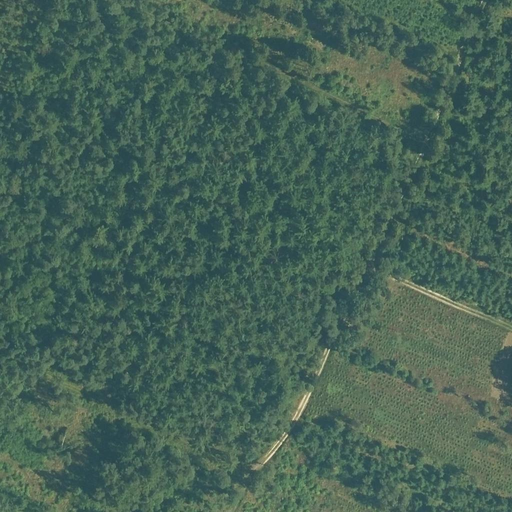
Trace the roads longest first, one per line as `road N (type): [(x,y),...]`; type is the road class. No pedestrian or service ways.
road 1 (track): [(121,0),(425,139),(365,273)]
road 2 (track): [(0,362),(249,484)]
road 3 (track): [(365,273),(308,399),(234,511)]
road 4 (track): [(365,273),(511,334)]
road 5 (track): [(425,139),(491,0)]
